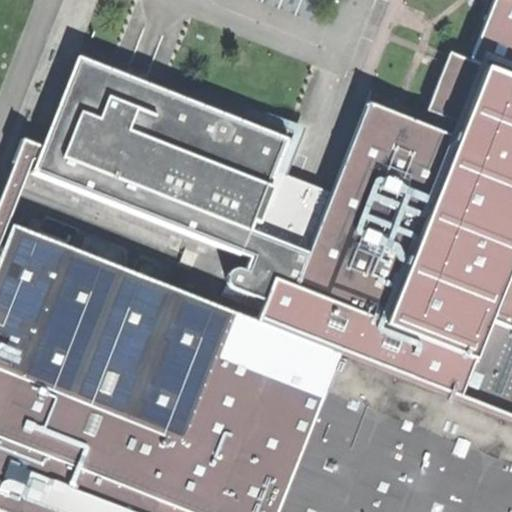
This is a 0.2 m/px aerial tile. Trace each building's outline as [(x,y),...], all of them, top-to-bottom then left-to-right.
[(511,0),(496,0),(472,62),(488,68),(459,140),(387,323),(297,287),(275,279),(267,301),(258,322),(511,421),(511,0)] [(476,65),(450,54),(426,113),(451,123),(476,65)] [(236,289),(267,301),(275,279),(297,287),(321,225),(304,218),(310,203),(272,188),(279,171),(291,140),(79,56),(34,171),(252,258),(247,271),(239,270),(233,274),(231,279),(232,284),(236,289)] [(321,225),(297,287),(387,323),(459,140),(369,104),(334,193),(321,225)] [(304,218),(321,225),(334,193),(324,189),(279,171),(272,188),(310,203),(304,218)] [(511,511),(511,421),(258,322),(13,224),(0,256),(0,511),(511,511)]
